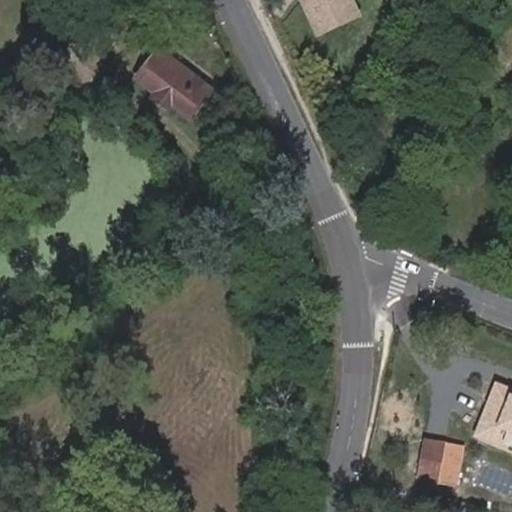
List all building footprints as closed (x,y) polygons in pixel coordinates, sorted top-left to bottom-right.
[(361,17),(353,0),(299,0),(317,38),(361,17)] [(148,70),(197,106),(210,89),(161,54),(148,70)] [(190,115),(197,106),(148,70),(141,78),(160,92),(155,98),(167,108),(173,102),(190,115)] [(511,392),(493,385),(475,434),(499,443),(502,433),(511,437),(511,392)] [(427,441),(420,478),(456,484),(462,448),(427,441)]
